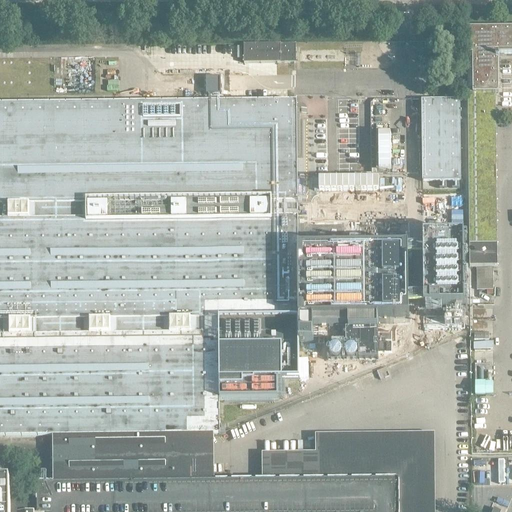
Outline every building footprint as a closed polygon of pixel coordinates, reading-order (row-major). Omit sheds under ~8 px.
[(497,267),(495,94),(499,94),(499,60),(497,60),(497,55),(511,54),(511,28),(467,29),(470,268),(497,267)] [(296,63),(296,45),(244,45),(244,64),(296,63)] [(461,182),(460,101),(444,101),(444,105),(437,105),(437,101),(422,101),(422,182),(461,182)] [(0,437),(53,437),(214,435),(220,435),(219,334),(213,334),(213,320),(298,319),(296,103),(0,105),(0,437)] [(396,232),(408,233),(409,224),(397,223),(396,232)] [(493,290),(493,269),(477,270),(477,290),(493,290)] [(493,395),(493,382),(475,383),(475,395),(493,395)] [(408,482),(408,480),(408,448),(379,448),(379,480),(368,480),(214,482),(214,435),(53,437),(53,483),(37,483),(37,502),(11,502),(11,485),(0,485),(0,511),(399,511),(399,482),(408,482)]
